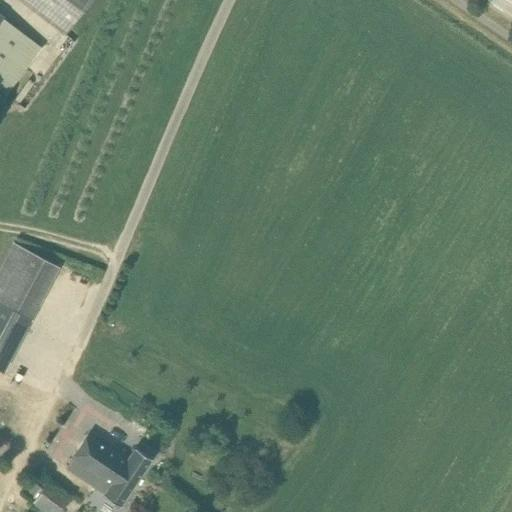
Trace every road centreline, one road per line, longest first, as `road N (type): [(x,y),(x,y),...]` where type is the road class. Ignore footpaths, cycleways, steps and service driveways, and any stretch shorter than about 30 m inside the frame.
road 1 (unclassified): [(117,260),(231,0)]
road 2 (unclassified): [(0,230),(117,260)]
